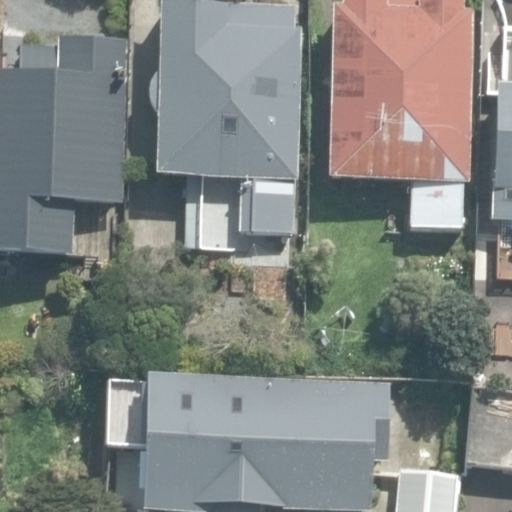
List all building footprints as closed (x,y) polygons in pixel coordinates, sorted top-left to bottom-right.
[(410,232),(462,233),(463,187),(469,187),(472,14),(464,14),(464,1),(418,0),(341,0),(342,12),(333,12),(330,183),(411,185),(410,232)] [(242,235),(291,236),(293,183),(297,183),(301,32),(296,32),(297,10),(161,7),(159,76),(155,79),(150,86),(149,94),(149,106),(154,114),(158,118),(156,179),(244,182),(242,235)] [(0,254),(71,256),(72,202),(121,204),(125,39),(56,37),(56,46),(17,45),(16,74),(0,73),(0,254)] [(511,88),(494,88),(490,225),(511,226),(511,88)] [(258,511),(258,507),(367,511),(369,460),(383,460),(386,384),(144,375),(140,511),(176,511),(258,511)] [(511,466),(511,398),(472,395),(465,463),(511,466)] [(396,511),(454,511),(457,478),(400,474),(396,511)]
